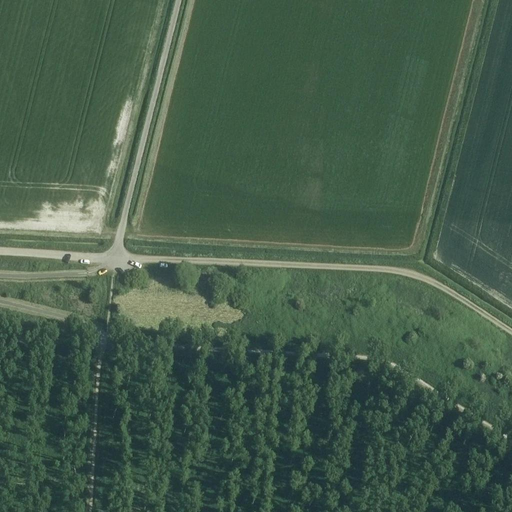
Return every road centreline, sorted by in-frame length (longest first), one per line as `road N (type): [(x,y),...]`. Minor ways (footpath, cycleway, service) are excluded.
road 1 (track): [(511,439),(380,361),(104,342)]
road 2 (track): [(113,257),(393,270),(457,296),(511,332)]
road 3 (unclassified): [(113,257),(178,0)]
